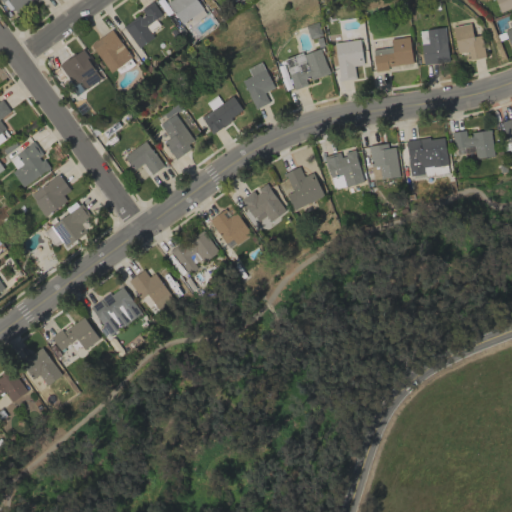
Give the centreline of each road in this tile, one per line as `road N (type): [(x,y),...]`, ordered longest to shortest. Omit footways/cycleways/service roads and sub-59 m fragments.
road 1 (residential): [(0,341),(141,228),(274,140),(350,110),(483,93),(511,80)]
road 2 (residential): [(511,332),(458,353),(412,387),(382,430),(351,511)]
road 3 (residential): [(0,34),(141,228)]
